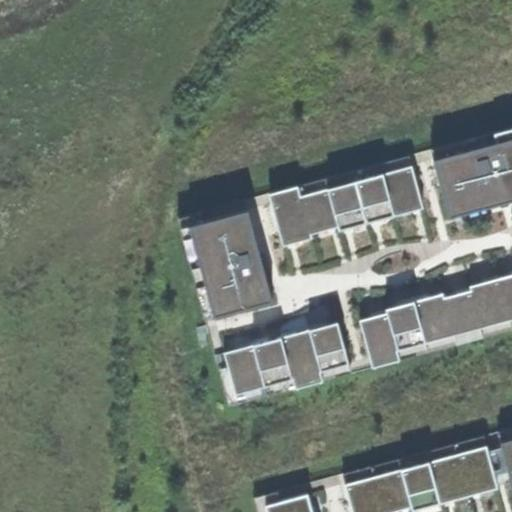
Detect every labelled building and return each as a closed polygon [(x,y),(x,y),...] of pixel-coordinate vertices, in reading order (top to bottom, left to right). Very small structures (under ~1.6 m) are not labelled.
[(511,328),(511,318),(370,357),(349,363),(236,394),(224,352),(217,326),(214,316),(189,225),(248,209),(271,203),(412,165),(434,159),(511,137),(511,126),(178,218),(208,329),(229,406),(511,328)] [(511,137),(434,159),(449,216),(494,203),(509,199),(511,198),(511,137)] [(423,206),(412,165),(271,203),(283,245),(288,244),(293,242),(297,241),(310,238),(313,237),(311,232),(328,228),(334,226),(338,225),(339,229),(343,228),(349,226),(371,220),(376,219),(396,213),(410,210),(413,209),(419,207),(423,206)] [(510,203),(509,199),(494,203),(496,208),(501,206),(510,203)] [(248,209),(189,225),(214,316),(272,300),(255,238),(252,225),(248,209)] [(412,217),(410,210),(396,213),(398,220),(412,217)] [(312,244),(310,238),(297,241),(298,248),(312,244)] [(371,316),(360,319),(370,357),(511,318),(511,273),(498,277),(482,281),(469,285),(470,289),(455,293),(443,296),(442,292),(430,296),(398,304),(385,308),(386,312),(371,316)] [(481,277),(482,281),(498,277),(497,273),(489,275),(481,277)] [(454,289),(455,293),(470,289),(469,285),(460,287),(454,289)] [(397,300),(398,304),(430,296),(428,291),(422,293),(405,298),(397,300)] [(370,312),(371,316),(386,312),(385,308),(378,310),(370,312)] [(308,324),(309,328),(325,324),(324,319),(316,322),(308,324)] [(237,348),(224,352),(236,394),(349,363),(337,321),(325,324),(309,328),(298,331),(281,336),(269,339),(237,348)] [(280,332),(281,336),(298,331),(296,327),(288,330),(280,332)] [(236,344),(237,348),(269,339),(268,335),(261,337),(244,342),(236,344)] [(511,427),(253,498),(256,511),(267,511),(265,505),(308,493),(345,483),(486,445),(500,441),(511,437),(511,427)] [(508,469),(511,485),(511,437),(500,441),(508,469)] [(345,483),(352,511),(388,511),(402,508),(407,507),(412,506),(413,510),(417,509),(422,507),(444,501),(450,500),(453,499),(467,495),(473,493),(478,492),(498,487),(486,445),(345,483)] [(265,505),(267,511),(312,511),(311,506),(308,493),(265,505)] [(469,501),(467,495),(453,499),(455,505),(469,501)]
